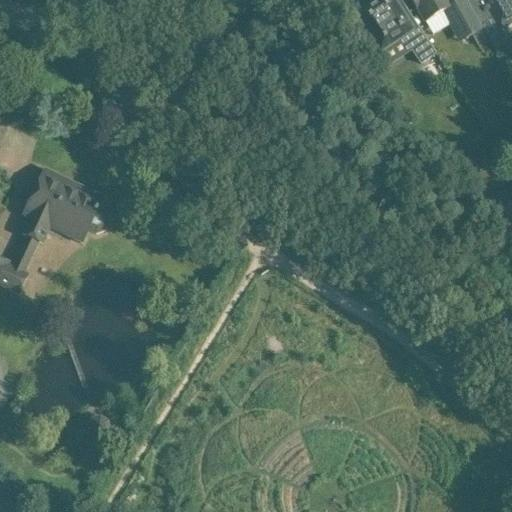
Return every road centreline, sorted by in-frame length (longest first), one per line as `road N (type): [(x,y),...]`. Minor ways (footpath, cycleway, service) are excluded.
road 1 (unclassified): [(144,120),(199,197),(251,248),(345,300),(511,435)]
road 2 (residential): [(281,0),(241,21),(144,120)]
